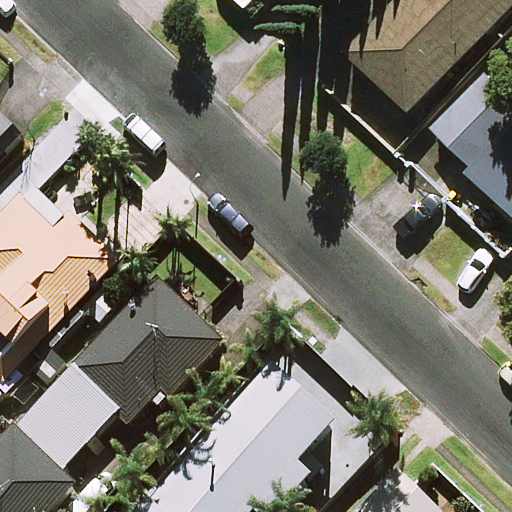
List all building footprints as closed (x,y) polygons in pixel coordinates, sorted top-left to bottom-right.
[(511,12),(511,0),(405,0),(355,54),(418,113),(511,12)] [(511,100),(490,79),(436,134),(511,208),(511,100)] [(0,153),(18,133),(0,117),(0,153)] [(56,235),(25,204),(0,228),(0,381),(2,384),(120,266),(72,219),(56,235)] [(225,345),(158,284),(0,455),(0,511),(67,511),(82,497),(62,479),(120,416),(141,436),(225,345)] [(289,511),(326,472),(315,462),(342,432),(273,370),(145,511),(289,511)] [(434,511),(398,477),(363,511),(434,511)]
